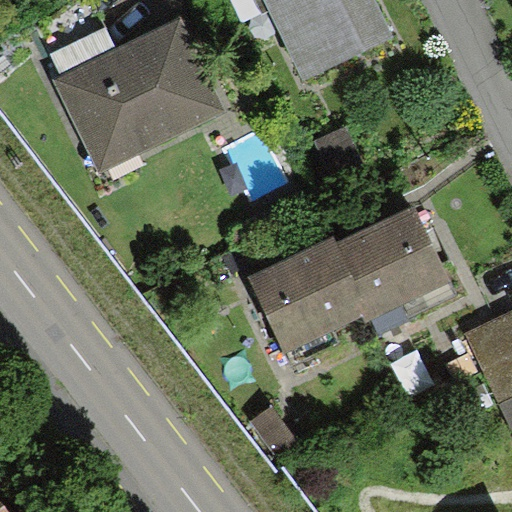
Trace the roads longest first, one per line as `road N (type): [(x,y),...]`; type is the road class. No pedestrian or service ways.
road 1 (primary): [(198,511),(0,249)]
road 2 (residential): [(511,112),(458,0)]
